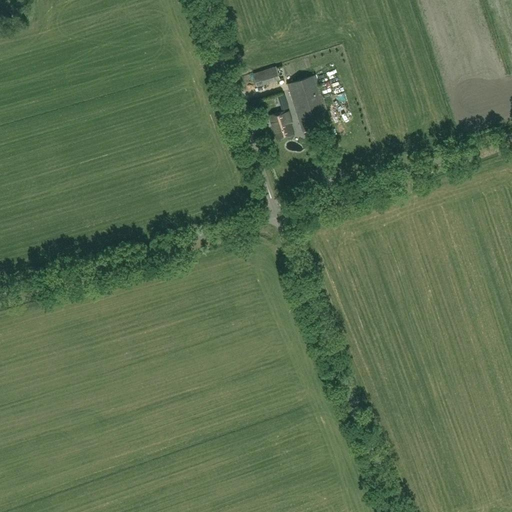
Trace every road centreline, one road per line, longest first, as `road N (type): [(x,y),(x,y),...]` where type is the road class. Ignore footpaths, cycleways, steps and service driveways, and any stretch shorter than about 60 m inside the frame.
road 1 (unclassified): [(386,511),(327,339),(271,209)]
road 2 (unclassified): [(0,296),(271,209)]
road 3 (unclassified): [(271,209),(511,129)]
road 4 (unclassified): [(271,209),(201,0)]
